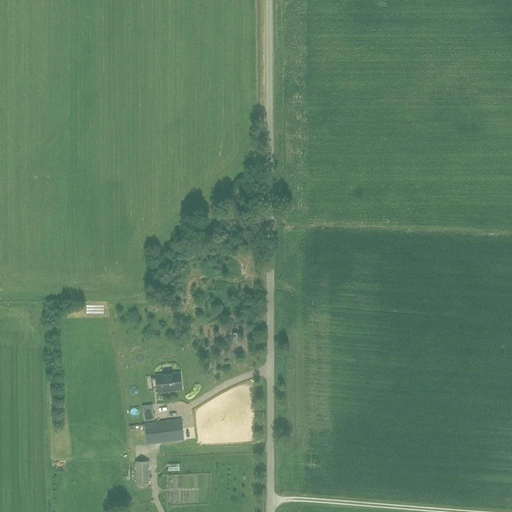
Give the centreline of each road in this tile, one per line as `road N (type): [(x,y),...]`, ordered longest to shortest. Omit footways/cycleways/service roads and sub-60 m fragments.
road 1 (unclassified): [(270,511),(267,0)]
road 2 (unknown): [(269,493),(471,511)]
